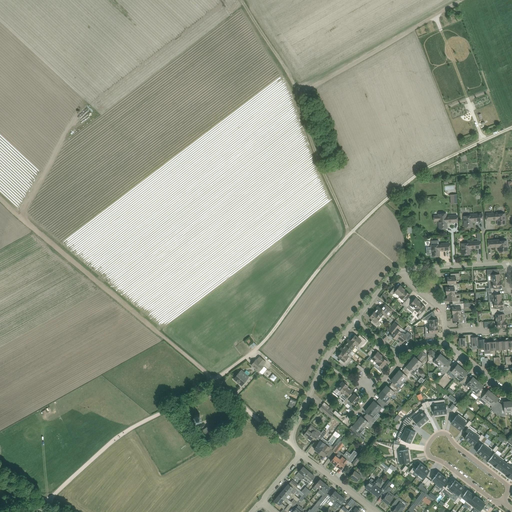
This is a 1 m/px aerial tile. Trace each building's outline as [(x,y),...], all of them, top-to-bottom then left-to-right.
[(446,213),(439,214),(439,215),(439,221),(440,229),(447,228),(447,223),(458,222),(457,215),(447,216),(446,216),(446,213)] [(498,225),(505,225),(505,214),(498,214),(497,213),(486,213),(487,220),(498,220),(498,225)] [(472,221),(483,221),(482,214),(471,214),(471,216),(464,216),(465,227),(472,227),(472,221)] [(432,245),(431,245),(432,256),(440,256),(439,250),(450,250),(450,243),(439,244),(439,240),(431,241),(432,245)] [(500,252),(507,252),(506,241),(499,241),(499,240),(488,241),(488,247),(499,247),(500,252)] [(470,249),(480,248),(480,241),(469,242),(469,243),(462,244),(462,255),(470,254),(470,249)] [(491,274),(491,281),(501,281),(500,281),(500,274),(495,274),(495,269),(487,270),(487,275),(491,274)] [(447,277),(447,284),(456,283),(456,279),(460,279),(460,278),(459,273),(452,274),(452,277),(447,277)] [(502,288),(501,281),(491,281),(489,282),(489,288),(486,288),(486,292),(488,291),(496,291),(497,291),(497,288),(502,288)] [(458,283),(456,283),(447,284),(450,284),(451,287),(446,287),(446,294),(456,294),(456,293),(455,293),(455,289),(458,289),(458,283)] [(389,293),(392,295),(394,292),(400,296),(399,297),(405,290),(400,285),(397,289),(394,287),(389,293)] [(410,295),(405,290),(399,297),(404,301),(402,304),(405,306),(409,300),(407,299),(410,295)] [(496,294),(496,291),(488,291),(489,302),(494,301),(503,301),(502,301),(501,294),(496,294)] [(456,298),(456,294),(446,294),(447,294),(447,301),(452,301),(453,304),(457,304),(460,303),(460,297),(456,298)] [(408,308),(413,312),(415,310),(420,303),(421,302),(415,298),(412,302),(410,300),(409,300),(405,306),(403,308),(406,310),(408,308)] [(503,301),(494,301),(494,308),(490,308),(490,311),(499,311),(498,311),(498,308),(503,308),(505,307),(504,301),(503,301)] [(426,307),(420,303),(415,310),(420,314),(418,317),(420,319),(422,317),(425,313),(422,311),(426,307)] [(464,309),(464,307),(470,306),(470,303),(460,303),(457,304),(457,307),(452,307),(452,314),(462,313),(462,309),(464,309)] [(387,317),(392,310),(385,304),(381,309),(379,307),(375,312),(381,317),(381,318),(384,315),(387,317)] [(375,312),(374,311),(369,317),(373,320),(371,322),(377,327),(380,323),(381,323),(378,320),(381,317),(375,312)] [(499,314),(499,311),(490,311),(491,311),(492,314),(495,314),(496,321),(506,320),(505,320),(504,314),(499,314)] [(429,326),(429,327),(438,326),(438,319),(435,319),(435,313),(432,312),(425,317),(423,318),(424,320),(425,320),(429,320),(430,326),(429,326)] [(462,317),(462,313),(452,314),(453,314),(454,321),(459,320),(459,323),(466,323),(466,317),(462,317)] [(390,328),(388,330),(392,333),(391,335),(396,340),(397,339),(402,333),(399,330),(401,327),(396,324),(394,322),(390,328)] [(438,333),(438,326),(429,327),(429,326),(425,327),(425,337),(426,339),(433,338),(433,336),(433,333),(438,333)] [(402,332),(402,333),(397,339),(402,343),(405,339),(408,341),(412,335),(408,332),(406,335),(402,332)] [(350,340),(357,346),(359,347),(360,348),(366,340),(362,337),(361,336),(359,338),(355,335),(354,335),(354,334),(352,337),(353,337),(350,340)] [(460,345),(460,346),(466,346),(466,343),(469,342),(468,334),(464,335),(463,336),(463,338),(459,338),(460,341),(458,341),(459,345),(460,345)] [(478,345),(477,337),(474,337),(474,336),(472,334),(468,334),(469,342),(469,346),(472,346),(472,349),(478,349),(478,345)] [(359,347),(357,346),(350,340),(345,345),(352,351),(355,347),(357,349),(358,350),(359,347)] [(350,354),(352,351),(345,345),(341,350),(342,351),(351,358),(352,356),(351,355),(350,354)] [(432,350),(428,354),(428,360),(432,363),(434,361),(439,365),(445,358),(440,354),(438,356),(436,356),(435,355),(436,354),(432,350)] [(339,353),(337,355),(338,356),(337,356),(341,360),(339,362),(345,367),(351,359),(351,358),(342,351),(339,354),(339,353)] [(377,363),(383,356),(377,351),(374,355),(372,353),(370,356),(367,359),(369,361),(372,358),(377,363)] [(422,351),(418,356),(419,356),(418,358),(417,358),(416,358),(414,356),(410,362),(417,368),(422,363),(424,364),(427,361),(426,355),(422,351)] [(266,362),(260,357),(260,356),(257,360),(256,359),(251,365),(259,372),(264,366),(263,366),(266,362)] [(388,360),(383,356),(377,363),(376,363),(381,367),(378,370),(383,374),(388,368),(384,365),(388,360)] [(451,366),(449,364),(450,362),(451,361),(449,359),(448,360),(445,358),(439,365),(444,370),(443,372),(445,374),(447,372),(451,366)] [(413,373),(417,368),(410,362),(406,367),(408,368),(408,369),(409,369),(407,372),(406,371),(411,375),(416,380),(418,378),(415,375),(413,373)] [(455,366),(454,367),(452,365),(451,366),(447,372),(450,374),(451,372),(456,376),(462,369),(457,364),(456,366),(455,366)] [(466,375),(468,373),(462,369),(456,376),(461,380),(460,382),(462,384),(468,378),(465,376),(466,375)] [(246,380),(249,376),(241,370),(233,379),(241,386),(246,380)] [(409,378),(411,375),(406,371),(404,370),(403,372),(402,372),(401,371),(399,370),(395,375),(402,381),(406,376),(409,378)] [(393,383),(392,385),(398,391),(400,388),(398,386),(402,381),(395,375),(391,380),(393,382),(392,382),(393,382),(393,383)] [(470,380),(468,378),(462,384),(465,387),(467,385),(472,389),(478,381),(473,377),(471,379),(470,380)] [(335,390),(340,395),(342,392),(343,392),(347,386),(348,386),(348,385),(348,384),(344,381),(343,382),(343,381),(339,386),(338,385),(337,387),(337,388),(335,390)] [(478,397),(483,391),(481,389),(481,388),(482,388),(481,388),(483,386),(478,381),(472,389),(470,391),(475,395),(478,397)] [(389,387),(388,387),(387,385),(382,391),(390,397),(394,392),(396,393),(398,391),(392,385),(390,388),(389,387)] [(353,391),(347,386),(343,392),(342,392),(340,395),(339,396),(344,400),(343,402),(346,404),(347,403),(346,403),(349,400),(352,397),(349,395),(353,391)] [(483,391),(478,397),(480,399),(479,400),(485,404),(487,401),(493,394),(488,390),(486,392),(485,393),(483,391)] [(381,399),(379,401),(385,406),(388,403),(385,402),(390,397),(382,391),(378,396),(380,397),(380,398),(381,399)] [(354,393),(352,397),(349,400),(346,403),(347,403),(350,406),(349,407),(352,410),(355,405),(354,405),(360,398),(354,393)] [(497,401),(498,399),(493,394),(487,401),(492,406),(490,408),(493,410),(498,404),(499,404),(496,402),(497,401)] [(294,409),(297,402),(291,399),(288,406),(294,409)] [(428,401),(425,402),(427,407),(430,406),(430,405),(433,405),(434,415),(440,414),(439,400),(428,401)] [(376,403),(376,402),(374,401),(369,406),(377,412),(381,407),(383,409),(385,406),(379,401),(377,403),(376,403)] [(493,410),(492,411),(498,416),(501,416),(501,414),(505,414),(504,411),(511,411),(510,401),(503,402),(504,404),(503,404),(503,405),(503,406),(501,406),(498,404),(493,410)] [(422,405),(415,412),(424,422),(428,419),(422,411),(424,409),(427,407),(425,402),(421,403),(422,405)] [(319,408),(325,414),(328,411),(331,413),(328,416),(331,419),(334,416),(326,409),(322,405),(319,408)] [(368,414),(366,416),(373,422),(375,419),(373,417),(377,412),(369,406),(365,411),(367,413),(368,414)] [(407,417),(404,419),(409,423),(411,420),(413,419),(419,426),(424,422),(415,412),(408,418),(407,417)] [(202,420),(199,414),(193,416),(195,422),(202,420)] [(458,414),(451,423),(455,427),(463,417),(458,414)] [(374,423),(373,422),(366,416),(364,418),(363,418),(361,416),(357,421),(364,428),(366,425),(370,428),(374,423)] [(463,417),(455,427),(460,430),(467,420),(463,417)] [(404,423),(400,431),(412,437),(415,432),(406,428),(407,426),(409,423),(404,419),(402,422),(404,423)] [(352,431),(360,437),(362,434),(360,433),(364,428),(357,421),(352,427),(354,428),(355,429),(353,432),(352,431)] [(468,434),(464,438),(469,442),(477,431),(470,425),(468,427),(465,431),(468,434)] [(216,437),(209,426),(198,434),(205,445),(216,437)] [(307,430),(303,435),(311,441),(313,438),(316,440),(317,438),(321,433),(315,428),(314,429),(310,426),(307,430)] [(317,445),(314,449),(319,453),(323,447),(326,444),(327,442),(322,438),(326,432),(323,430),(321,433),(317,438),(320,440),(317,445)] [(398,437),(396,440),(400,441),(401,439),(410,443),(412,437),(400,431),(397,437),(398,437)] [(477,431),(469,442),(473,445),(478,439),(481,441),(484,436),(481,434),(481,435),(476,432),(477,431)] [(341,436),(331,449),(334,451),(340,442),(341,441),(343,438),(341,436)] [(483,443),(477,452),(481,456),(489,445),(485,442),(487,438),(484,436),(481,441),(483,443)] [(340,442),(334,451),(337,453),(339,450),(339,451),(344,444),(341,441),(340,442)] [(319,453),(319,454),(321,455),(322,455),(324,457),(327,453),(329,451),(328,451),(330,448),(326,444),(323,447),(319,453)] [(394,444),(393,447),(394,447),(395,450),(394,450),(395,458),(409,456),(408,450),(400,451),(399,448),(400,445),(394,444)] [(489,445),(481,456),(486,459),(492,450),(495,452),(499,447),(496,445),(493,449),(489,446),(489,445)] [(349,458),(347,460),(347,461),(350,463),(358,453),(354,450),(348,458),(349,458)] [(495,452),(488,461),(493,464),(500,456),(495,452)] [(334,458),(331,461),(333,463),(333,464),(333,465),(335,466),(343,457),(338,453),(336,456),(335,456),(334,458)] [(356,459),(352,464),(355,466),(363,455),(360,453),(356,459)] [(343,457),(335,466),(337,468),(338,468),(339,467),(341,469),(344,465),(346,463),(345,463),(347,460),(349,458),(348,458),(344,455),(343,457)] [(500,456),(493,464),(497,468),(504,459),(500,456)] [(504,459),(497,468),(501,471),(507,464),(503,461),(504,459)] [(413,467),(410,471),(412,474),(414,471),(418,475),(417,476),(425,467),(420,463),(416,469),(413,467)] [(507,464),(501,471),(506,474),(511,466),(511,465),(511,467),(507,464)] [(299,472),(296,475),(302,480),(303,479),(309,472),(303,467),(299,472)] [(364,481),(368,476),(357,467),(351,476),(357,481),(360,478),(364,481)] [(425,467),(417,476),(422,480),(429,470),(425,467)] [(309,472),(303,479),(306,481),(305,483),(307,485),(310,481),(310,482),(311,480),(315,477),(311,474),(312,473),(310,471),(309,472)] [(438,472),(432,480),(436,483),(434,486),(435,487),(443,476),(438,472)] [(443,476),(435,487),(442,492),(444,489),(445,487),(443,485),(447,479),(443,476)] [(368,483),(365,487),(371,492),(376,486),(380,479),(378,478),(376,481),(372,478),(370,481),(368,483)] [(382,490),(378,488),(381,485),(380,484),(383,481),(380,479),(376,486),(371,492),(377,496),(382,490)] [(317,487),(320,489),(325,484),(320,480),(315,485),(313,488),(315,490),(317,487)] [(385,490),(388,486),(391,482),(388,480),(383,488),(385,490)] [(445,487),(444,489),(452,494),(459,484),(455,480),(451,486),(448,484),(445,487)] [(290,482),(283,490),(289,494),(297,501),(299,499),(295,495),(297,492),(295,490),(297,488),(296,487),(290,482)] [(329,488),(325,484),(320,489),(318,492),(322,496),(324,493),(325,494),(329,488)] [(459,484),(452,494),(457,498),(459,496),(458,495),(460,493),(464,487),(459,484)] [(392,493),(389,492),(392,488),(388,486),(385,490),(381,496),(384,498),(382,500),(388,504),(392,499),(394,495),(392,493)] [(286,497),(288,494),(283,490),(279,495),(284,500),(289,504),(291,506),(292,507),(294,505),(286,497)] [(468,490),(462,497),(466,501),(465,502),(472,494),(468,490)] [(327,501),(326,503),(328,504),(330,501),(333,504),(340,495),(335,491),(332,495),(330,497),(328,500),(327,501)] [(415,511),(413,510),(418,504),(419,505),(424,498),(432,503),(434,499),(422,491),(408,510),(411,511),(410,511),(415,511)] [(457,498),(454,502),(457,504),(462,497),(461,497),(463,495),(460,493),(458,495),(459,496),(457,498)] [(472,494),(465,502),(470,506),(476,497),(472,494)] [(280,504),(284,500),(279,495),(274,501),(283,509),(285,507),(282,504),(281,505),(280,504)] [(345,500),(340,495),(333,504),(335,506),(338,507),(340,505),(342,503),(345,500)] [(317,507),(325,499),(322,497),(317,503),(315,505),(317,507)] [(476,497),(470,506),(470,505),(474,508),(474,509),(481,500),(476,497)] [(401,511),(402,511),(401,510),(405,506),(400,503),(401,501),(397,498),(391,506),(394,509),(391,511),(401,511)] [(327,501),(327,500),(325,499),(317,507),(320,509),(327,501)] [(352,499),(347,504),(354,510),(351,511),(360,511),(361,511),(353,505),(356,502),(352,499)] [(481,500),(474,509),(478,511),(483,507),(484,508),(486,505),(485,504),(481,500)]
